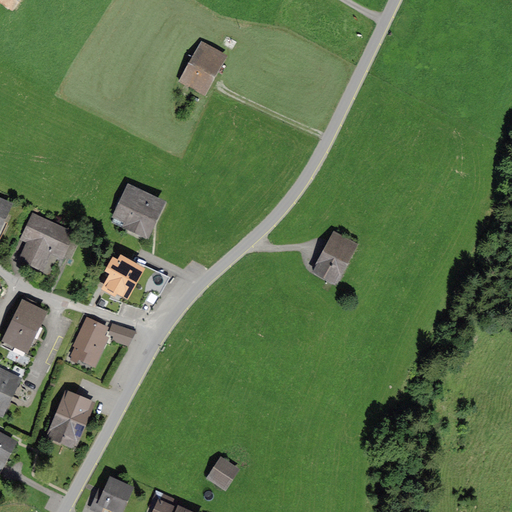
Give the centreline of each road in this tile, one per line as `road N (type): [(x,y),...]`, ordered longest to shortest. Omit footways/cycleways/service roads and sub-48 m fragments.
road 1 (unclassified): [(396,0),(330,139),(276,216),(200,283),(158,335)]
road 2 (unclassified): [(158,335),(63,511)]
road 3 (residential): [(158,335),(16,283)]
road 4 (track): [(330,139),(214,85)]
